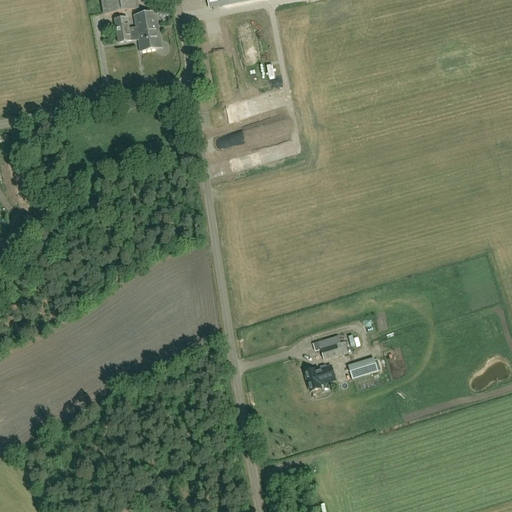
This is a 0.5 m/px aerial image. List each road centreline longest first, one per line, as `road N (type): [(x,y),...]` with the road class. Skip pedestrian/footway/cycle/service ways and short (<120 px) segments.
road 1 (unclassified): [(260,511),(191,85)]
road 2 (track): [(201,147),(73,184),(58,158),(22,145)]
road 3 (unclassified): [(191,85),(0,125)]
